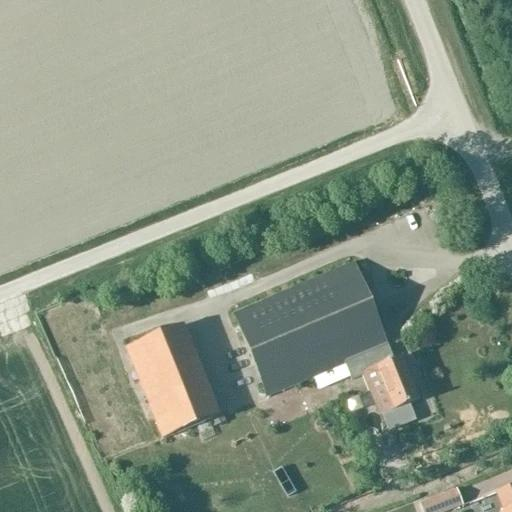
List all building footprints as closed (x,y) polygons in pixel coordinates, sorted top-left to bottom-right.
[(433,225),(417,230),(422,245),(438,239),(433,225)] [(394,360),(389,348),(354,263),(231,314),(267,400),(346,366),(353,383),(364,378),(378,410),(383,412),(392,433),(417,422),(411,406),(421,402),(403,357),(394,360)] [(126,349),(162,440),(213,420),(177,329),(126,349)] [(357,398),(345,402),(350,414),(362,410),(357,398)] [(300,482),(323,479),(321,466),(298,469),(300,482)] [(511,511),(511,487),(497,494),(504,511),(511,511)] [(418,506),(420,511),(446,511),(461,506),(455,491),(418,506)]
